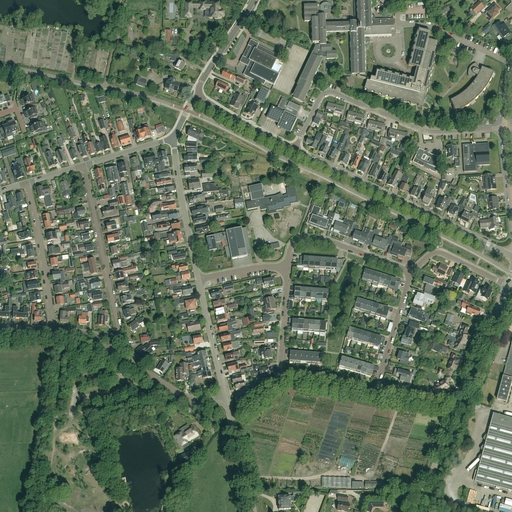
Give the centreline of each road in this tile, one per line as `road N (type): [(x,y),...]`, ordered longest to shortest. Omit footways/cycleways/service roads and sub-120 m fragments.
road 1 (residential): [(504,127),(429,131),(327,92),(294,149)]
road 2 (tertiary): [(509,255),(294,149)]
road 3 (track): [(246,475),(368,476),(401,399)]
road 4 (residential): [(84,165),(118,330),(111,351)]
road 5 (track): [(49,330),(26,511)]
road 6 (residential): [(52,330),(25,183)]
road 7 (residential): [(287,267),(292,244),(303,238),(411,271)]
road 8 (residential): [(198,279),(173,138)]
road 9 (residential): [(456,408),(507,283)]
road 10 (residential): [(226,398),(191,400),(111,351)]
road 11 (residential): [(375,394),(411,271)]
road 12 (residential): [(511,64),(426,24),(397,24)]
road 13 (residential): [(226,398),(198,279)]
